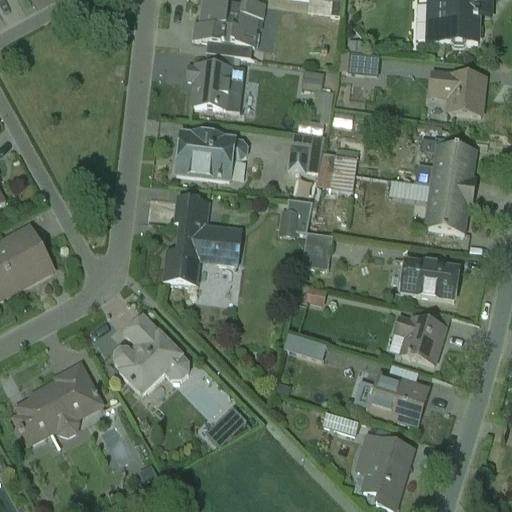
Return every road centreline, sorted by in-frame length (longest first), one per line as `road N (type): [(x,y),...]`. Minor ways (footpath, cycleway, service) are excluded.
road 1 (residential): [(108,289),(146,0)]
road 2 (residential): [(444,511),(511,258)]
road 3 (residential): [(0,104),(108,289)]
road 4 (residential): [(0,348),(108,289)]
